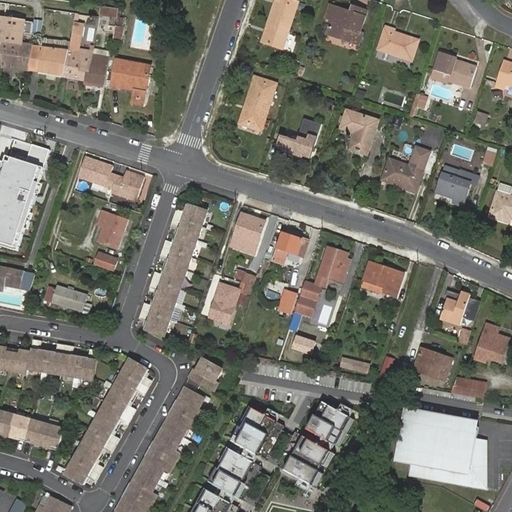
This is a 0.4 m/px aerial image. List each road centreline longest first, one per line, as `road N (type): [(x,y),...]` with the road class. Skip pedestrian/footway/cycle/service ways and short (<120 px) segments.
road 1 (tertiary): [(511,284),(410,236),(181,162)]
road 2 (residential): [(94,503),(168,379),(164,364),(122,339)]
road 3 (unclassified): [(181,162),(0,107)]
road 4 (residential): [(122,339),(181,162)]
road 5 (residential): [(238,0),(181,162)]
road 6 (residential): [(0,323),(122,339)]
